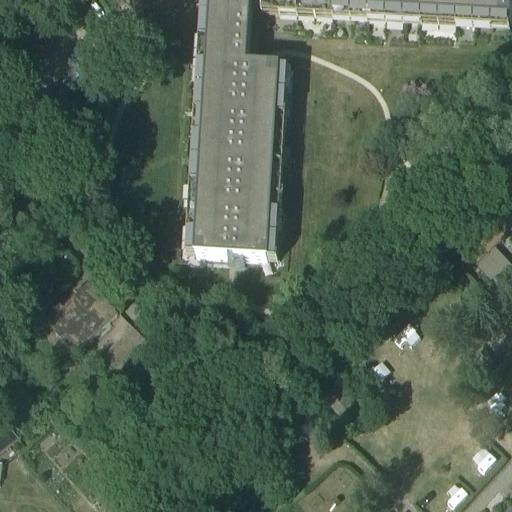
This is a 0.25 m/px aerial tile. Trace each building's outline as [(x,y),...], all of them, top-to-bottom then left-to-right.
[(510,27),(511,0),(208,0),(192,261),(274,266),(285,73),(248,71),(252,6),(258,6),(257,12),(510,27)] [(511,217),(471,253),(466,258),(493,287),(506,275),(511,281),(511,270),(495,251),(506,242),(502,237),(511,228),(511,217)] [(25,268),(36,257),(29,249),(17,260),(25,268)] [(75,357),(118,317),(89,287),(46,327),(75,357)] [(133,331),(92,367),(116,394),(157,357),(133,331)] [(332,384),(319,396),(324,401),(323,402),(344,425),(358,412),(337,388),(336,389),(332,384)] [(0,413),(8,407),(9,408),(10,407),(0,395),(0,413)] [(10,430),(1,439),(10,449),(20,441),(10,430)] [(157,490),(148,499),(155,506),(164,498),(157,490)]
